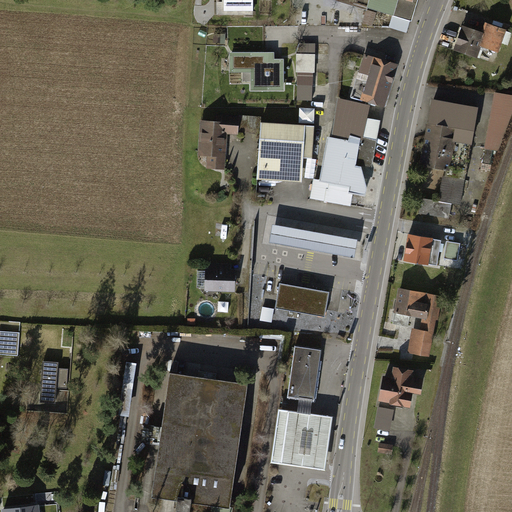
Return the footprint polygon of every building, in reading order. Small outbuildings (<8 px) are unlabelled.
[(254,0),(224,0),(225,13),(255,12),(254,0)] [(343,0),(412,20),(417,0),(343,0)] [(483,30),(462,22),(453,47),(477,56),(481,46),(499,53),(508,28),(487,20),(483,30)] [(274,51),(229,51),(229,71),(252,71),(252,92),(284,92),(284,58),(274,58),(274,51)] [(315,53),(298,53),(297,71),(315,71),(315,53)] [(396,65),(363,55),(350,98),(383,107),(396,65)] [(313,85),(297,85),(297,101),(313,101),(313,85)] [(511,111),(511,96),(494,94),(484,149),(497,152),(511,111)] [(364,105),(338,100),(330,137),(326,136),(318,181),(312,179),(308,200),(350,208),(353,195),(365,197),(366,191),(368,181),(371,168),(356,166),(362,136),(359,135),(362,116),(364,105)] [(477,109),(430,100),(419,166),(448,171),(453,143),(470,146),(477,109)] [(213,121),(198,120),(195,156),(206,157),(205,169),(224,170),(227,136),(237,137),(237,132),(256,133),(257,117),(214,113),(213,121)] [(380,119),(362,116),(359,135),(362,136),(356,166),(371,168),(380,119)] [(317,125),(260,120),(256,177),(303,181),(305,157),(315,158),(317,125)] [(463,181),(441,178),(437,200),(459,204),(463,181)] [(354,258),(358,240),(273,224),(270,241),(354,258)] [(443,240),(407,234),(402,263),(425,267),(428,250),(438,252),(443,240)] [(448,242),(446,255),(458,257),(459,243),(448,242)] [(234,264),(204,263),(203,292),(233,293),(234,264)] [(330,291),(279,282),(274,306),(325,316),(330,291)] [(439,297),(397,289),(392,314),(414,318),(407,355),(427,359),(439,297)] [(264,306),(262,319),(273,321),(275,307),(264,306)] [(19,333),(0,331),(0,355),(18,357),(19,333)] [(322,348),(295,345),(288,395),(315,399),(322,348)] [(129,413),(139,361),(128,359),(118,411),(129,413)] [(59,362),(40,361),(37,404),(56,406),(59,362)] [(411,370),(391,367),(381,379),(378,400),(407,404),(409,392),(417,393),(419,382),(409,381),(411,370)] [(248,381),(170,370),(153,495),(175,498),(173,510),(189,511),(191,501),(231,506),(248,381)] [(376,427),(392,429),(395,407),(379,406),(376,427)] [(320,415),(276,409),(268,462),(309,468),(323,470),(331,417),(320,415)] [(42,511),(41,502),(1,507),(1,511),(42,511)]
